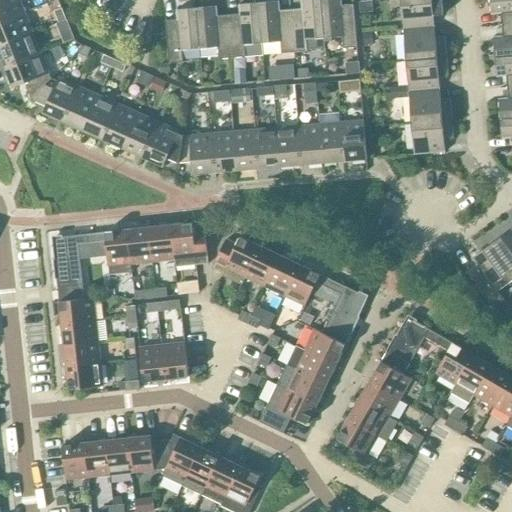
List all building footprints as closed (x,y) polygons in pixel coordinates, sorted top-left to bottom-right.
[(0,0),(0,21),(25,12),(20,0),(0,0)] [(291,10),(295,53),(307,51),(306,39),(324,38),(321,0),(300,0),(302,9),(291,10)] [(321,0),(324,38),(342,36),(344,48),(357,47),(354,4),(342,5),(341,0),(321,0)] [(401,0),(404,29),(435,27),(434,16),(443,15),(441,0),(401,0)] [(502,25),(511,24),(511,0),(490,0),(492,15),(501,14),(502,25)] [(295,53),(291,10),(280,10),(279,1),(259,3),(262,43),(280,42),(282,54),(295,53)] [(372,1),(359,2),(360,13),(373,12),(372,1)] [(229,15),(232,58),(246,57),(245,45),(262,43),(259,3),(239,4),(240,14),(229,15)] [(232,58),(229,15),(218,16),(217,6),(196,8),(200,49),(218,47),(219,59),(232,58)] [(58,23),(66,20),(62,8),(54,11),(58,23)] [(166,20),(169,63),(183,62),(182,50),(200,49),(196,8),(176,10),(177,19),(166,20)] [(0,45),(33,32),(25,12),(0,21),(0,45)] [(59,24),(62,32),(70,30),(66,21),(59,24)] [(495,57),(511,55),(511,24),(502,25),(503,36),(493,37),(495,57)] [(404,29),(406,60),(447,57),(445,37),(436,37),(435,27),(404,29)] [(0,45),(0,53),(5,66),(41,52),(33,32),(0,45)] [(371,33),(363,34),(364,45),(372,44),(371,33)] [(85,46),(77,53),(87,58),(91,49),(85,46)] [(51,79),(41,52),(5,66),(13,87),(25,83),(30,99),(51,79)] [(112,67),(115,59),(104,55),(101,62),(112,67)] [(511,55),(495,57),(497,77),(507,76),(507,87),(511,86),(511,55)] [(406,60),(408,85),(409,92),(440,89),(439,78),(449,77),(447,57),(406,60)] [(115,59),(112,67),(123,72),(126,65),(115,59)] [(161,64),(162,72),(170,71),(169,63),(161,64)] [(293,65),(269,67),(270,81),(294,79),(293,65)] [(233,68),(234,84),(247,83),(245,67),(233,68)] [(174,86),(155,77),(149,89),(169,98),(174,86)] [(51,79),(30,99),(46,106),(43,113),(64,122),(79,87),(59,78),(57,81),(51,79)] [(348,80),(338,81),(340,94),(349,93),(348,80)] [(305,92),(317,91),(316,83),(304,84),(305,92)] [(273,87),(274,95),(286,94),(285,86),(273,87)] [(500,119),(511,117),(511,86),(507,87),(508,98),(499,99),(500,119)] [(83,131),(99,95),(79,87),(64,122),(83,131)] [(249,89),(230,90),(231,104),(250,102),(249,89)] [(441,100),(440,89),(409,92),(412,123),(452,119),(450,99),(441,100)] [(220,91),(221,100),(230,99),(229,90),(220,91)] [(83,131),(103,139),(119,104),(99,95),(83,131)] [(139,113),(119,104),(103,139),(123,148),(139,113)] [(123,148),(143,157),(158,122),(139,113),(123,148)] [(511,117),(500,119),(502,139),(511,138),(511,140),(511,117)] [(412,123),(414,155),(445,152),(444,140),(454,139),(452,119),(412,123)] [(341,122),(345,161),(367,159),(364,120),(341,122)] [(158,122),(143,157),(163,166),(167,158),(179,163),(184,136),(178,133),(179,131),(158,122)] [(341,122),(320,124),(323,162),(345,161),(341,122)] [(301,164),(323,162),(320,124),(298,126),(301,164)] [(280,166),(301,164),(298,126),(277,128),(280,166)] [(258,168),(280,166),(277,128),(255,130),(258,168)] [(255,130),(234,132),(237,170),(258,168),(255,130)] [(212,133),(215,172),(237,170),(234,132),(212,133)] [(184,136),(179,163),(192,162),(193,174),(215,172),(212,133),(184,136)] [(170,225),(174,260),(175,267),(209,264),(205,230),(194,232),(193,223),(170,225)] [(153,262),(174,260),(170,225),(149,228),(153,262)] [(149,228),(127,230),(131,264),(153,262),(149,228)] [(110,275),(132,273),(131,264),(127,230),(91,234),(92,243),(106,241),(110,275)] [(92,243),(91,234),(54,238),(57,262),(59,262),(61,277),(57,278),(59,303),(94,299),(94,298),(85,299),(78,244),(92,243)] [(492,243),(511,271),(511,238),(509,241),(504,235),(492,243)] [(246,277),(261,246),(240,237),(237,244),(226,240),(223,248),(213,269),(222,274),(221,276),(242,285),(246,277)] [(511,280),(511,271),(492,243),(480,252),(484,259),(467,271),(494,309),(505,301),(498,291),(511,280)] [(280,255),(261,246),(246,277),(265,287),(280,255)] [(265,287),(285,296),(300,265),(280,255),(265,287)] [(333,280),(300,265),(285,296),(305,306),(316,282),(329,288),(333,280)] [(333,280),(329,288),(341,294),(323,333),(314,329),(314,330),(345,345),(351,333),(347,331),(354,317),(356,318),(366,296),(333,280)] [(156,289),(157,298),(168,297),(167,288),(156,289)] [(157,298),(156,289),(146,290),(147,299),(157,298)] [(96,320),(94,299),(59,303),(62,324),(96,320)] [(158,303),(159,311),(169,310),(168,301),(158,303)] [(159,311),(158,303),(147,304),(148,312),(159,311)] [(128,317),(136,316),(135,306),(126,307),(128,317)] [(247,323),(251,315),(242,311),(238,319),(247,323)] [(251,315),(247,323),(257,328),(261,320),(251,315)] [(136,316),(128,317),(129,327),(138,327),(136,316)] [(437,344),(441,336),(409,317),(397,338),(399,339),(391,353),(388,351),(381,363),(403,375),(425,337),(437,344)] [(62,324),(64,346),(98,342),(96,320),(62,324)] [(314,330),(305,350),(336,365),(345,345),(314,330)] [(268,344),(276,348),(280,338),(272,334),(268,344)] [(473,354),(441,336),(437,344),(449,351),(436,373),(455,384),(473,354)] [(125,339),(126,350),(135,349),(134,338),(125,339)] [(64,346),(66,367),(101,363),(98,342),(64,346)] [(162,345),(166,379),(189,377),(185,343),(162,345)] [(166,379),(162,345),(140,347),(144,382),(166,379)] [(336,365),(305,350),(296,345),(287,365),(327,384),(336,365)] [(263,354),(258,363),(266,367),(271,357),(263,354)] [(492,365),(473,354),(455,384),(451,393),(469,404),(474,395),(492,365)] [(101,363),(66,367),(69,390),(103,386),(101,363)] [(412,380),(403,375),(381,363),(370,381),(400,398),(401,399),(412,380)] [(317,404),(327,384),(287,365),(286,365),(277,384),(317,404)] [(510,376),(492,365),(474,395),(493,406),(510,376)] [(249,383),(257,387),(262,377),(254,373),(249,383)] [(493,406),(511,417),(511,416),(511,376),(510,376),(493,406)] [(140,389),(139,380),(126,382),(127,390),(140,389)] [(389,417),(400,398),(370,381),(359,400),(389,417)] [(317,404),(277,384),(259,422),(284,434),(287,427),(291,416),(308,424),(317,404)] [(359,400),(349,418),(379,436),(387,440),(398,422),(389,417),(359,400)] [(435,418),(427,414),(422,423),(429,428),(435,418)] [(454,430),(458,422),(449,417),(445,424),(454,430)] [(379,436),(349,418),(337,438),(353,447),(347,456),(369,469),(374,459),(367,455),(379,436)] [(458,422),(454,430),(463,435),(468,427),(458,422)] [(418,446),(424,437),(416,433),(411,442),(418,446)] [(132,472),(166,469),(178,444),(171,440),(151,442),(151,436),(128,438),(132,472)] [(110,475),(132,472),(128,438),(107,441),(110,475)] [(186,478),(191,468),(201,447),(181,438),(178,444),(166,469),(162,476),(182,486),(186,478)] [(491,451),(496,444),(487,438),(482,446),(491,451)] [(89,477),(110,475),(107,441),(85,443),(89,477)] [(63,445),(66,480),(89,477),(85,443),(63,445)] [(496,444),(491,451),(501,457),(505,449),(496,444)] [(201,447),(191,468),(186,478),(182,486),(202,496),(206,488),(221,457),(201,447)] [(400,461),(408,465),(413,456),(405,451),(400,461)] [(240,466),(221,457),(206,488),(202,496),(221,505),(225,497),(240,466)] [(240,466),(225,497),(221,505),(234,511),(249,511),(261,488),(256,486),(261,476),(240,466)] [(56,491),(58,506),(68,505),(66,489),(56,491)]
